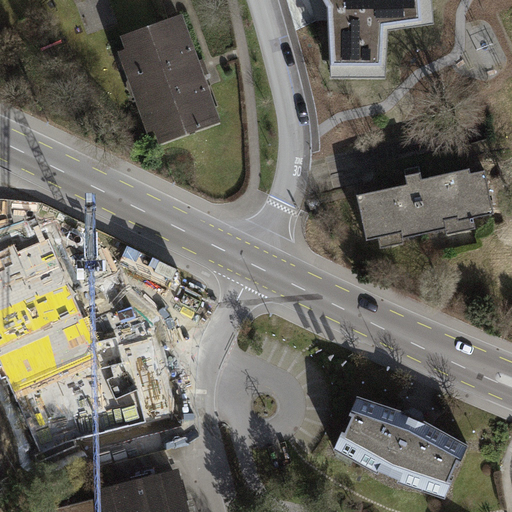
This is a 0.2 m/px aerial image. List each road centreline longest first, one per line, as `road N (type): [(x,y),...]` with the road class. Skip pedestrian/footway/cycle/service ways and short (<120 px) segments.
road 1 (secondary): [(511,378),(252,264)]
road 2 (secondary): [(252,264),(0,141)]
road 3 (residential): [(259,0),(288,108),(294,166),(290,193),(252,264)]
road 4 (residential): [(252,264),(213,385),(212,438),(233,511)]
